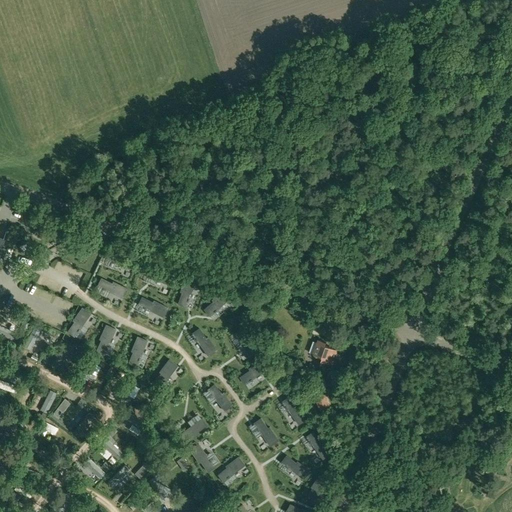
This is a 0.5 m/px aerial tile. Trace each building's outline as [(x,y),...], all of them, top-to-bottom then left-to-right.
[(109,252),(106,260),(111,261),(112,262),(111,262),(114,263),(114,262),(115,263),(133,269),(136,259),(121,254),(120,256),(109,252)] [(148,267),(145,275),(172,286),(176,277),(160,270),(160,272),(148,267)] [(182,292),(177,304),(185,307),(187,302),(187,301),(188,301),(189,299),(188,298),(189,298),(195,280),(185,277),(180,292),(182,292)] [(101,278),(97,286),(102,288),(103,288),(102,289),(105,290),(105,289),(106,290),(122,298),(127,288),(113,281),(112,283),(101,278)] [(213,301),(203,309),(209,316),(231,297),(224,289),(212,300),(213,301)] [(142,297),(138,304),(142,307),(143,307),(143,308),(145,309),(146,308),(146,309),(163,317),(168,308),(153,300),(153,302),(142,297)] [(74,322),(67,332),(74,336),(77,332),(78,332),(80,330),(79,329),(90,314),(82,307),(73,320),(74,322)] [(1,324),(0,326),(0,333),(5,336),(6,333),(16,338),(18,334),(1,324)] [(101,340),(96,351),(104,354),(106,350),(106,349),(107,349),(108,347),(107,346),(108,346),(115,329),(106,324),(99,339),(101,340)] [(199,328),(192,333),(195,337),(195,338),(196,341),(197,340),(197,341),(208,356),(217,350),(208,337),(206,338),(199,328)] [(242,328),(235,333),(252,357),(260,351),(251,337),(249,338),(242,328)] [(33,353),(40,338),(33,335),(26,350),(33,353)] [(133,352),(128,363),(136,366),(138,362),(138,361),(139,361),(140,359),(139,358),(140,358),(147,340),(137,336),(131,351),(133,352)] [(332,362),(336,351),(332,350),(333,348),(326,345),(327,342),(319,340),(315,354),(323,357),(321,360),(328,363),(329,361),(332,362)] [(158,375),(152,382),(159,388),(177,365),(173,363),(170,360),(168,359),(158,372),(160,373),(158,375)] [(250,370),(240,377),(244,384),(268,367),(263,359),(249,369),(250,370)] [(214,384),(207,389),(210,393),(211,394),(210,395),(212,397),(213,396),(213,397),(225,411),(233,404),(223,392),(222,393),(214,384)] [(320,411),(330,407),(325,392),(314,396),(320,411)] [(289,396),(283,401),(299,425),(307,419),(298,405),(296,407),(289,396)] [(71,408),(64,416),(71,421),(77,413),(71,408)] [(136,419),(143,425),(147,420),(141,414),(136,419)] [(188,427),(178,434),(185,443),(195,436),(198,434),(197,432),(207,425),(201,418),(188,427)] [(260,418),(254,422),(271,446),(279,440),(269,427),(268,428),(260,418)] [(314,430),(307,435),(323,459),(332,453),(322,439),(321,441),(314,430)] [(127,446),(131,436),(124,433),(122,439),(128,441),(126,446),(127,446)] [(198,443),(190,449),(199,463),(200,461),(208,472),(214,467),(198,443)] [(286,455),(281,462),(304,479),(310,471),(297,461),(296,463),(286,455)] [(228,467),(218,474),(222,481),(246,464),(240,456),(227,466),(228,467)] [(143,464),(134,474),(139,479),(148,469),(143,464)] [(313,488),(306,498),(312,502),(329,479),(321,473),(311,487),(313,488)] [(144,494),(130,507),(134,511),(137,511),(150,501),(144,494)] [(177,511),(188,511),(194,509),(190,501),(176,508),(177,511)]
